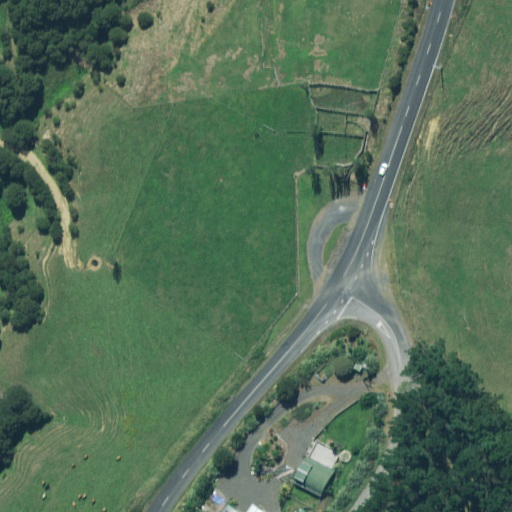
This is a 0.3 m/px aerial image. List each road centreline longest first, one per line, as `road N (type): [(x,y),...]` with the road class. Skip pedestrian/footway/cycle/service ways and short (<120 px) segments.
road 1 (unclassified): [(342,286),(388,179),(446,0)]
road 2 (unclassified): [(161,511),(342,286)]
road 3 (unclassified): [(342,286),(381,313),(403,355),(401,439),(366,511)]
